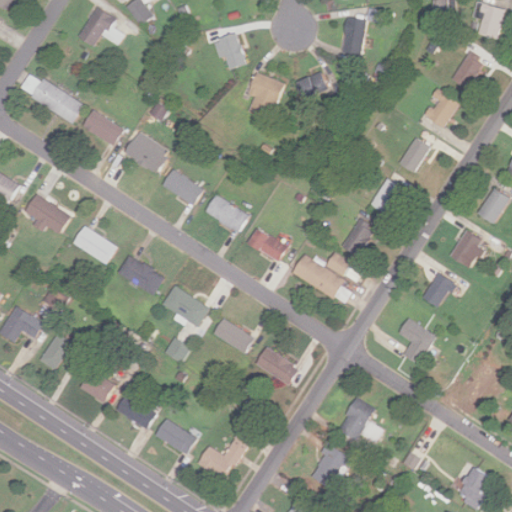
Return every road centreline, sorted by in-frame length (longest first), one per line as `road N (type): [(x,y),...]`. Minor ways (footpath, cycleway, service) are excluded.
road 1 (residential): [(511,458),(0,120)]
road 2 (residential): [(511,97),(237,511)]
road 3 (secondary): [(191,511),(0,384)]
